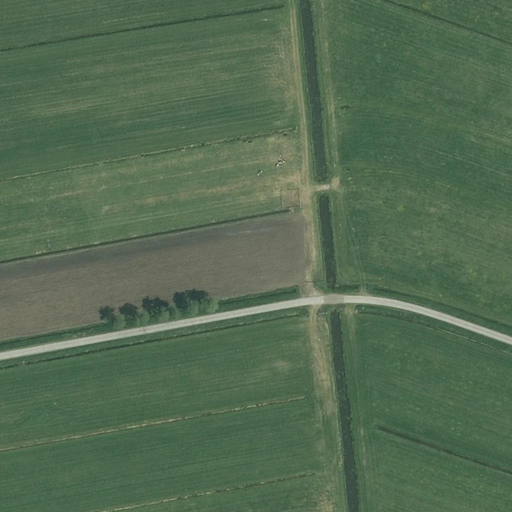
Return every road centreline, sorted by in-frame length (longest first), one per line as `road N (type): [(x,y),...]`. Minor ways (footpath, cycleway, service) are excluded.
road 1 (unclassified): [(511,341),(414,307),(320,299),(0,356)]
road 2 (track): [(320,299),(341,511)]
